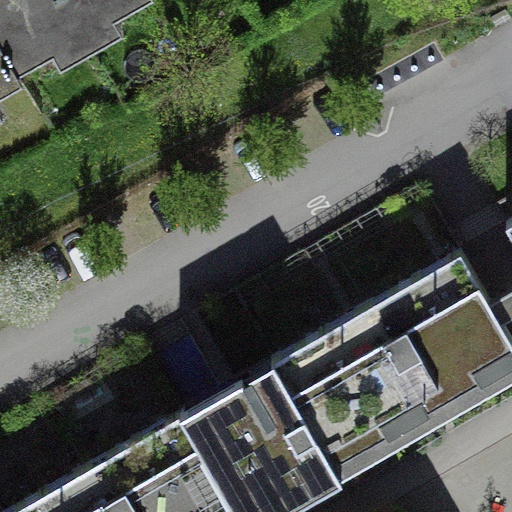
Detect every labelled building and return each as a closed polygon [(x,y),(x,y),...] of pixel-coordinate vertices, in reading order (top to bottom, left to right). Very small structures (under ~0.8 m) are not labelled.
[(0,0),(0,45),(20,79),(22,78),(17,70),(57,46),(51,37),(102,7),(108,18),(138,0),(0,0)] [(0,90),(20,79),(0,45),(0,90)] [(273,354),(333,459),(455,390),(511,357),(511,335),(460,246),(273,354)] [(179,407),(238,511),(272,511),(294,500),(341,473),(333,459),(273,354),(179,407)] [(0,510),(0,511),(238,511),(179,407),(0,510)] [(398,511),(393,503),(377,511),(398,511)]
